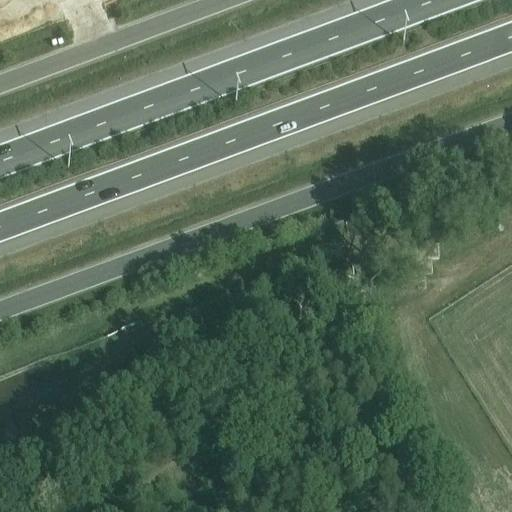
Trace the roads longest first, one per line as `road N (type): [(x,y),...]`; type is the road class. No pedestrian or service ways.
road 1 (track): [(511,132),(22,511)]
road 2 (tertiary): [(511,128),(0,319)]
road 3 (motorway): [(0,229),(511,39)]
road 4 (motorway): [(428,0),(0,159)]
road 5 (tertiary): [(0,83),(222,0)]
